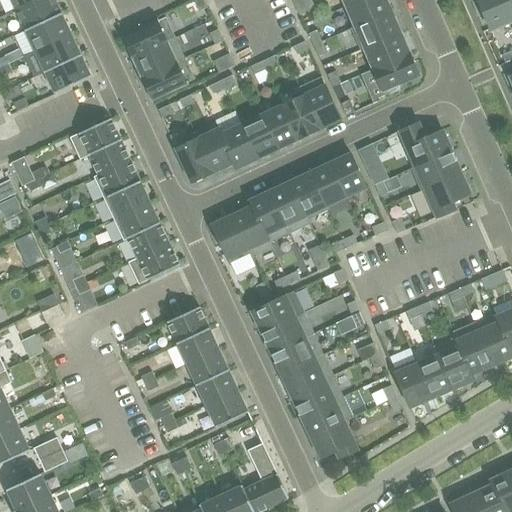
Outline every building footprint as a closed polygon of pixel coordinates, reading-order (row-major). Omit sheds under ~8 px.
[(10,0),(16,10),(36,0),(10,0)] [(55,0),(36,0),(16,10),(25,31),(62,14),(55,0)] [(193,0),(199,11),(207,7),(203,0),(193,0)] [(301,0),(294,4),(299,15),(315,8),(311,0),(301,0)] [(351,28),(351,29),(391,11),(386,0),(359,0),(346,6),(355,26),(351,28)] [(511,19),(503,0),(478,0),(490,29),(511,20),(511,21),(511,19)] [(511,0),(503,0),(511,19),(511,0)] [(351,29),(360,50),(401,32),(391,11),(351,29)] [(35,51),(71,34),(62,14),(25,31),(35,51)] [(157,21),(124,37),(133,57),(132,57),(133,58),(176,38),(166,17),(157,21)] [(209,33),(215,45),(223,41),(218,29),(209,33)] [(308,34),(313,45),(322,41),(316,30),(308,34)] [(365,49),(373,69),(410,53),(401,32),(360,50),(360,51),(365,49)] [(35,51),(24,57),(34,77),(45,72),(81,55),(71,34),(35,51)] [(176,38),(133,58),(142,79),(185,59),(176,38)] [(297,55),(309,49),(305,41),(293,46),(297,55)] [(322,41),(313,45),(319,56),(327,53),(322,41)] [(511,50),(502,55),(506,63),(511,60),(511,50)] [(410,53),(373,69),(386,98),(404,90),(402,83),(419,75),(410,53)] [(219,73),(234,65),(229,54),(213,61),(219,73)] [(81,55),(45,72),(55,94),(91,77),(81,55)] [(274,56),(262,61),(266,69),(277,64),(274,56)] [(0,58),(0,67),(8,64),(5,57),(0,58)] [(185,59),(142,79),(143,79),(153,99),(195,79),(185,59)] [(255,75),(266,69),(262,61),(251,66),(255,75)] [(0,75),(1,76),(12,71),(8,64),(0,67),(0,75)] [(341,83),(336,71),(327,75),(333,86),(341,83)] [(232,75),(221,80),(224,89),(236,83),(232,75)] [(300,87),(319,129),(341,119),(321,77),(300,87)] [(224,89),(221,80),(209,86),(213,94),(224,89)] [(348,81),(341,84),(346,95),(353,92),(348,81)] [(303,96),(283,105),(299,139),(319,129),(300,87),(299,87),(303,96)] [(183,108),(195,103),(191,94),(179,100),(183,108)] [(24,98),(13,103),(17,111),(28,105),(24,98)] [(341,104),(346,116),(354,112),(349,100),(343,103),(341,104)] [(170,104),(159,109),(162,118),(174,112),(170,104)] [(299,139),(283,105),(262,115),(278,148),(299,139)] [(262,115),(241,125),(257,158),(278,148),(262,115)] [(111,118),(70,137),(80,159),(121,140),(111,118)] [(411,169),(452,151),(442,130),(425,137),(418,123),(400,131),(415,166),(411,168),(411,169)] [(219,129),(218,129),(237,168),(257,158),(241,125),(222,134),(219,129)] [(196,134),(213,172),(233,163),(236,168),(237,168),(218,129),(198,138),(196,134)] [(192,182),(213,172),(196,134),(174,144),(192,182)] [(121,140),(80,159),(80,160),(89,156),(98,175),(94,177),(94,178),(131,161),(121,140)] [(358,150),(364,162),(372,158),(367,146),(358,150)] [(411,169),(420,190),(461,173),(452,151),(411,169)] [(351,153),(330,163),(346,197),(367,187),(351,153)] [(131,161),(94,178),(104,198),(141,181),(131,161)] [(330,163),(310,173),(326,206),(346,197),(330,163)] [(31,173),(34,180),(38,179),(46,175),(42,168),(31,173)] [(310,173),(290,182),(310,224),(311,224),(308,219),(328,210),(326,206),(310,173)] [(461,173),(420,190),(421,191),(425,189),(437,217),(456,209),(452,202),(470,195),(461,173)] [(42,186),(38,179),(34,180),(27,184),(31,191),(42,186)] [(0,198),(1,201),(17,194),(10,180),(0,185),(0,198)] [(141,181),(104,198),(114,219),(150,202),(141,181)] [(388,193),(383,181),(375,185),(380,196),(388,193)] [(290,182),(270,191),(290,233),(310,224),(290,182)] [(270,191),(250,201),(272,248),(273,248),(270,243),(290,233),(270,191)] [(1,205),(4,212),(20,204),(17,197),(1,205)] [(252,206),(233,216),(252,258),(272,248),(250,201),(249,201),(252,206)] [(150,202),(114,219),(123,240),(160,223),(150,202)] [(35,221),(39,229),(50,223),(47,216),(35,221)] [(233,216),(212,225),(229,263),(250,254),(252,258),(233,216)] [(397,233),(406,230),(400,218),(392,222),(397,233)] [(383,222),(372,227),(375,235),(387,230),(383,222)] [(53,231),(50,223),(39,229),(42,236),(53,231)] [(160,223),(123,240),(124,241),(128,239),(137,258),(128,262),(129,263),(170,244),(160,223)] [(44,260),(31,233),(15,241),(20,252),(19,253),(21,257),(22,256),(27,268),(44,260)] [(342,240),(346,248),(357,243),(353,235),(342,240)] [(334,253),(346,248),(342,240),(331,245),(334,253)] [(67,241),(56,246),(60,254),(71,248),(67,241)] [(170,244),(129,263),(139,284),(180,265),(170,244)] [(314,263),(318,271),(329,266),(326,257),(314,263)] [(338,285),(347,281),(342,269),(333,273),(338,285)] [(481,279),(485,291),(507,281),(502,270),(481,279)] [(285,276),(289,284),(301,279),(297,271),(285,276)] [(72,280),(76,288),(87,282),(83,275),(72,280)] [(278,290),(289,284),(285,276),(274,282),(278,290)] [(90,290),(87,282),(76,288),(79,295),(90,290)] [(264,282),(255,286),(261,298),(269,294),(264,282)] [(471,283),(460,288),(463,297),(475,292),(471,283)] [(452,302),(463,297),(460,288),(448,293),(452,302)] [(285,295),(252,311),(262,332),(304,313),(294,291),(285,295)] [(44,298),(49,309),(59,305),(54,294),(44,298)] [(347,304),(352,316),(360,312),(355,301),(347,304)] [(429,302),(417,307),(421,315),(432,310),(429,302)] [(42,312),(47,323),(64,315),(59,305),(42,312)] [(177,344),(209,329),(199,307),(167,322),(177,344)] [(409,320),(421,315),(417,307),(406,312),(409,320)] [(511,309),(497,316),(511,352),(511,350),(511,349),(511,309)] [(365,324),(360,312),(352,316),(357,327),(365,324)] [(314,333),(304,313),(262,332),(272,353),(314,333)] [(511,356),(511,352),(497,316),(496,317),(498,322),(479,331),(475,322),(474,322),(492,365),(511,356)] [(390,328),(386,320),(374,325),(378,333),(390,328)] [(474,322),(453,331),(474,379),(472,374),(492,365),(474,322)] [(219,349),(209,329),(177,344),(187,364),(219,349)] [(455,337),(434,346),(452,389),(474,379),(453,331),(452,332),(455,337)] [(324,354),(314,333),(272,353),(281,374),(324,354)] [(125,342),(128,350),(139,345),(136,337),(125,342)] [(362,361),(370,358),(378,354),(373,343),(358,350),(362,361)] [(44,353),(40,345),(26,351),(30,359),(44,353)] [(416,359),(415,359),(431,398),(452,389),(434,346),(437,355),(417,364),(416,359)] [(229,370),(219,349),(187,364),(197,385),(229,370)] [(324,354),(281,374),(291,395),(333,375),(324,354)] [(383,366),(378,354),(370,358),(375,369),(383,366)] [(431,398),(415,359),(393,369),(410,407),(431,398)] [(0,412),(10,408),(1,387),(11,382),(6,370),(0,372),(0,412)] [(238,391),(229,370),(197,385),(206,406),(238,391)] [(141,377),(145,384),(156,379),(152,371),(141,377)] [(343,396),(333,375),(291,395),(301,416),(343,396)] [(159,386),(156,379),(145,384),(148,391),(159,386)] [(388,400),(396,397),(391,385),(383,389),(388,400)] [(249,412),(238,391),(206,406),(216,427),(249,412)] [(353,417),(343,396),(301,416),(311,437),(353,417)] [(401,408),(396,397),(388,400),(393,412),(401,408)] [(0,412),(0,439),(21,430),(10,408),(0,412)] [(164,425),(175,420),(172,413),(160,418),(164,425)] [(353,417),(311,437),(321,458),(336,451),(339,458),(358,450),(344,422),(353,417)] [(179,428),(175,420),(164,425),(167,433),(179,428)] [(21,430),(0,439),(0,464),(30,450),(21,430)] [(57,437),(34,448),(39,460),(63,449),(57,437)] [(228,437),(221,441),(226,452),(233,449),(228,437)] [(219,455),(226,452),(221,441),(214,444),(219,455)] [(262,481),(244,489),(242,485),(254,511),(258,511),(289,498),(263,443),(248,450),(262,481)] [(39,460),(45,472),(68,461),(63,449),(39,460)] [(187,457),(179,460),(184,471),(192,468),(187,457)] [(184,471),(179,460),(172,464),(177,475),(184,471)] [(491,480),(505,511),(510,511),(511,511),(511,471),(509,472),(508,472),(503,474),(503,475),(491,480)] [(14,511),(51,495),(41,473),(6,490),(16,510),(14,511)] [(145,476),(138,480),(143,491),(150,487),(145,476)] [(143,491),(138,480),(130,483),(136,494),(143,491)] [(475,493),(472,494),(480,511),(505,511),(491,480),(490,481),(492,485),(480,491),(480,490),(475,493)] [(221,495),(228,511),(254,511),(242,485),(221,495)] [(480,511),(472,494),(469,496),(463,498),(450,505),(453,511),(480,511)] [(59,511),(51,495),(14,511),(59,511)] [(203,511),(228,511),(221,495),(200,504),(203,511)]
